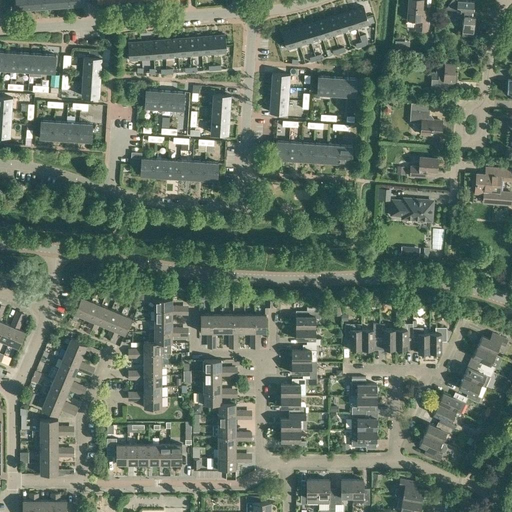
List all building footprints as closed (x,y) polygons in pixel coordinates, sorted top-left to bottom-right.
[(15,0),(16,9),(30,8),(29,0),(15,0)] [(427,30),(428,11),(422,10),(422,0),(408,0),(407,19),(416,19),(415,29),(427,30)] [(449,9),(456,9),(457,9),(457,16),(463,17),(462,35),(472,36),(474,15),(472,15),(473,1),(462,0),(450,0),(445,10),(447,7),(449,9)] [(363,6),(351,10),(357,27),(369,24),(367,17),(363,6)] [(351,10),(340,13),(345,31),(357,27),(351,10)] [(340,13),(328,17),(334,34),(345,31),(340,13)] [(328,17),(317,20),(322,38),(334,34),(328,17)] [(317,20),(305,24),(311,41),(322,38),(317,20)] [(305,24),(294,27),(299,45),(311,41),(305,24)] [(294,27),(282,31),(287,49),(299,45),(294,27)] [(225,34),(212,35),(214,53),(226,52),(225,34)] [(212,35),(200,36),(202,54),(214,53),(212,35)] [(200,36),(188,37),(190,55),(202,54),(200,36)] [(188,37),(176,38),(178,56),(190,55),(188,37)] [(164,38),(152,39),(154,58),(166,57),(164,38)] [(176,38),(164,38),(166,57),(178,56),(176,38)] [(152,39),(140,40),(142,59),(154,58),(152,39)] [(140,40),(128,41),(129,60),(142,59),(140,40)] [(4,51),(3,69),(16,70),(17,52),(4,51)] [(17,52),(16,70),(29,70),(30,53),(17,52)] [(30,53),(29,70),(41,71),(43,54),(30,53)] [(43,54),(41,71),(54,72),(55,54),(43,54)] [(70,68),(71,55),(63,55),(63,68),(70,68)] [(84,56),(83,69),(100,70),(101,57),(84,56)] [(436,61),(435,71),(432,71),(430,88),(447,89),(447,85),(453,86),(453,81),(456,81),(457,71),(454,71),(454,63),(436,61)] [(83,69),(82,82),(100,83),(100,70),(83,69)] [(272,73),(271,85),(288,86),(289,74),(272,73)] [(317,93),(329,94),(331,76),(318,75),(317,93)] [(331,76),(329,94),(342,94),(343,77),(331,76)] [(343,77),(342,94),(355,95),(356,78),(343,77)] [(100,83),(82,82),(81,95),(99,96),(100,83)] [(271,85),(270,98),(287,99),(288,86),(271,85)] [(144,106),(157,107),(158,90),(145,89),(144,106)] [(158,90),(157,107),(170,108),(171,90),(158,90)] [(171,90),(170,108),(183,109),(184,91),(171,90)] [(213,93),(212,106),(230,107),(230,94),(213,93)] [(0,96),(0,109),(11,110),(12,97),(0,96)] [(287,99),(270,98),(270,111),(277,111),(287,112),(287,99)] [(411,102),(410,121),(421,122),(420,133),(439,135),(440,119),(432,119),(433,117),(430,114),(428,114),(429,104),(411,102)] [(212,106),(211,119),(229,120),(230,107),(212,106)] [(0,109),(0,122),(10,123),(11,110),(0,109)] [(229,120),(211,119),(210,132),(228,133),(229,120)] [(39,137),(52,138),(53,121),(40,120),(39,137)] [(53,121),(52,138),(65,139),(66,122),(53,121)] [(10,123),(0,122),(0,134),(9,136),(10,123)] [(66,122),(65,139),(78,140),(79,122),(66,122)] [(79,122),(78,140),(91,141),(92,123),(79,122)] [(206,139),(206,145),(205,150),(213,151),(213,146),(214,139),(206,139)] [(275,158),(287,159),(288,141),(276,140),(275,158)] [(288,141),(287,159),(300,159),(301,142),(288,141)] [(301,142),(300,159),(313,160),(314,142),(301,142)] [(314,142),(313,160),(326,161),(327,143),(314,142)] [(327,143),(326,161),(338,162),(339,144),(327,143)] [(339,144),(338,162),(351,162),(352,145),(339,144)] [(436,171),(437,157),(419,156),(419,166),(410,165),(410,175),(421,176),(422,170),(436,171)] [(140,175),(153,176),(154,158),(141,157),(140,175)] [(154,158),(153,176),(166,176),(167,159),(154,158)] [(167,159),(166,176),(178,177),(179,159),(167,159)] [(179,159),(178,177),(191,178),(192,160),(179,159)] [(192,160),(191,178),(204,179),(205,161),(192,160)] [(205,161),(204,179),(217,179),(218,162),(205,161)] [(405,174),(406,166),(397,165),(396,173),(405,174)] [(475,192),(484,193),(483,199),(491,200),(491,202),(505,203),(505,201),(511,201),(511,199),(511,191),(499,191),(500,179),(511,179),(511,168),(490,167),(490,174),(476,173),(475,192)] [(390,200),(391,188),(378,187),(377,199),(390,200)] [(402,217),(431,219),(432,200),(404,198),(404,200),(392,199),(391,214),(403,215),(402,217)] [(434,250),(446,251),(447,230),(435,230),(434,250)] [(81,296),(74,312),(71,319),(76,321),(78,314),(84,317),(91,300),(81,296)] [(154,298),(154,309),(179,309),(179,305),(172,305),(172,298),(154,298)] [(91,300),(84,317),(90,319),(88,326),(92,327),(101,305),(91,300)] [(101,305),(92,327),(96,329),(98,323),(104,325),(111,309),(101,305)] [(111,309),(104,325),(110,328),(107,334),(112,336),(121,313),(111,309)] [(179,309),(154,309),(154,320),(172,320),(172,314),(179,314),(179,309)] [(320,316),(320,310),(306,310),(306,315),(296,315),(296,327),(315,327),(315,316),(320,316)] [(121,313),(112,336),(116,337),(118,331),(125,334),(131,317),(121,313)] [(200,314),(200,331),(207,331),(207,338),(212,338),(212,314),(200,314)] [(212,314),(212,338),(216,338),(216,331),(222,331),(222,314),(212,314)] [(222,314),(222,331),(229,331),(229,338),(233,338),(233,314),(222,314)] [(233,314),(233,338),(238,338),(238,331),(244,331),(244,314),(233,314)] [(244,314),(244,331),(250,332),(250,339),(255,339),(255,314),(244,314)] [(255,314),(255,339),(259,339),(259,332),(266,332),(266,314),(255,314)] [(5,322),(0,334),(0,339),(8,343),(18,320),(13,318),(11,325),(5,322)] [(412,319),(412,323),(412,337),(412,341),(418,341),(418,352),(429,352),(429,332),(423,332),(423,327),(416,327),(416,319),(412,319)] [(18,320),(8,343),(18,347),(25,331),(19,328),(21,322),(18,320)] [(154,320),(154,331),(179,331),(179,327),(172,327),(172,320),(154,320)] [(344,337),(350,337),(350,348),(361,348),(361,328),(350,328),(350,323),(344,323),(344,337)] [(361,328),(361,348),(373,348),(373,337),(378,337),(378,323),(373,323),(373,328),(361,328)] [(384,323),(378,323),(378,337),(384,337),(384,348),(395,348),(395,328),(384,328),(384,323)] [(402,328),(395,328),(395,348),(407,348),(407,337),(412,337),(412,323),(404,323),(402,325),(402,328)] [(296,327),(295,339),(306,339),(306,344),(316,344),(320,344),(320,338),(315,338),(315,327),(296,327)] [(429,332),(429,352),(441,352),(441,341),(446,341),(446,327),(435,327),(435,332),(429,332)] [(154,331),(154,341),(154,342),(161,342),(171,342),(172,342),(172,335),(179,335),(179,331),(154,331)] [(482,335),(477,345),(495,353),(499,343),(504,345),(507,339),(495,333),(492,339),(482,335)] [(71,337),(66,348),(83,354),(85,349),(91,351),(93,347),(87,344),(71,337)] [(137,348),(137,353),(161,353),(161,352),(171,352),(171,342),(161,342),(154,342),(154,341),(144,341),(144,348),(137,348)] [(176,353),(185,353),(185,343),(176,343),(176,353)] [(292,349),(292,361),(311,361),(311,360),(316,360),(316,350),(316,344),(306,344),(302,344),(302,349),(292,349)] [(477,345),(472,356),(482,360),(480,365),(492,371),(495,366),(490,364),(495,353),(477,345)] [(66,348),(62,358),(85,367),(86,363),(80,361),(83,354),(66,348)] [(161,353),(137,353),(137,357),(144,357),(144,363),(165,364),(165,361),(161,361),(161,353)] [(62,358),(58,368),(74,375),(77,369),(83,371),(85,367),(62,358)] [(203,359),(203,370),(228,370),(228,366),(221,366),(221,359),(203,359)] [(311,361),(292,361),(292,373),(302,373),(302,378),(305,378),(316,378),(316,366),(311,366),(311,361)] [(137,370),(137,374),(161,374),(161,365),(165,365),(165,364),(144,363),(144,370),(137,370)] [(468,366),(463,376),(481,384),(486,386),(492,371),(480,365),(478,370),(468,366)] [(58,368),(54,378),(76,387),(78,383),(72,381),(74,375),(58,368)] [(39,379),(41,372),(36,370),(35,373),(33,376),(33,377),(39,379)] [(228,370),(203,370),(203,381),(221,381),(221,375),(228,375),(228,370)] [(161,374),(137,374),(137,379),(144,379),(144,385),(161,385),(161,374)] [(476,395),(481,384),(463,376),(461,381),(458,380),(456,384),(459,386),(458,387),(468,391),(466,396),(467,397),(478,402),(481,397),(476,395)] [(54,378),(50,388),(66,395),(68,389),(75,391),(76,387),(54,378)] [(281,383),(281,395),(300,395),(300,384),(305,384),(305,378),(302,378),(291,378),(291,383),(281,383)] [(351,378),(351,384),(352,394),(357,394),(357,395),(376,395),(376,383),(365,383),(365,378),(351,378)] [(203,381),(203,392),(228,392),(228,388),(221,388),(221,381),(203,381)] [(137,391),(137,396),(161,396),(161,385),(144,385),(144,391),(137,391)] [(50,388),(45,398),(68,407),(70,403),(63,400),(66,395),(50,388)] [(35,393),(27,390),(25,396),(26,396),(30,398),(33,399),(35,393)] [(443,392),(438,402),(455,410),(456,410),(461,412),(465,402),(467,397),(466,396),(455,391),(452,396),(443,392)] [(198,403),(203,403),(218,403),(221,403),(221,402),(221,397),(228,397),(228,392),(203,392),(198,392),(198,403)] [(281,395),(281,407),(291,407),(291,412),(305,412),(305,406),(300,406),(300,395),(281,395)] [(351,406),(351,412),(365,412),(365,407),(376,407),(376,395),(357,395),(357,406),(351,406)] [(161,396),(137,396),(137,400),(144,400),(144,407),(161,407),(161,396)] [(68,407),(45,398),(41,408),(57,415),(60,409),(66,411),(68,407)] [(218,403),(218,414),(242,414),(242,409),(236,409),(236,403),(221,402),(221,403),(218,403)] [(438,402),(433,413),(443,417),(441,422),(453,428),(457,420),(455,416),(453,415),(455,410),(438,402)] [(281,417),(281,429),(300,429),(300,418),(305,418),(305,412),(291,412),(291,417),(281,417)] [(351,412),(351,418),(351,429),(376,429),(376,417),(366,417),(365,412),(351,412)] [(218,414),(218,425),(236,424),(236,418),(242,418),(242,414),(218,414)] [(40,418),(40,429),(65,429),(65,425),(58,425),(58,418),(40,418)] [(428,423),(424,433),(446,444),(447,443),(442,441),(446,431),(451,433),(453,428),(441,422),(438,427),(428,423)] [(218,435),(242,435),(242,431),(236,431),(236,424),(218,425),(213,425),(213,435),(218,435)] [(65,429),(40,429),(40,440),(58,440),(58,434),(65,434),(65,429)] [(281,429),(281,441),(291,440),(291,446),(305,446),(305,440),(300,440),(300,429),(281,429)] [(376,429),(351,429),(352,440),(351,446),(365,446),(365,441),(376,441),(376,429)] [(446,444),(424,433),(419,444),(429,448),(426,455),(439,460),(443,451),(445,451),(447,446),(446,445),(446,444)] [(218,435),(218,446),(236,446),(236,440),(242,440),(242,435),(218,435)] [(106,455),(116,455),(116,443),(116,437),(113,437),(107,437),(106,437),(106,455)] [(58,440),(40,440),(40,451),(65,451),(65,447),(58,447),(58,440)] [(116,463),(127,463),(127,443),(116,443),(116,463)] [(127,443),(127,463),(138,463),(138,443),(127,443)] [(138,443),(138,463),(149,463),(149,443),(138,443)] [(149,443),(149,463),(159,463),(159,443),(149,443)] [(159,443),(159,463),(170,463),(170,443),(159,443)] [(170,443),(170,463),(181,463),(181,443),(170,443)] [(218,446),(218,457),(242,457),(242,452),(235,452),(236,446),(218,446)] [(65,451),(40,451),(40,462),(58,462),(58,456),(65,456),(65,451)] [(218,457),(213,457),(213,468),(235,468),(235,461),(242,461),(242,457),(218,457)] [(58,462),(40,462),(40,473),(58,473),(65,473),(65,468),(58,468),(58,462)] [(398,497),(421,501),(423,489),(413,487),(414,481),(400,478),(398,488),(397,488),(396,489),(395,493),(397,495),(397,496),(398,497)] [(307,479),(307,488),(301,488),(301,504),(307,504),(307,502),(318,502),(318,479),(307,479)] [(335,499),(335,487),(329,487),(329,479),(318,479),(318,502),(335,502),(335,499)] [(341,487),(335,487),(335,499),(335,502),(342,502),(342,497),(352,497),(352,479),(341,479),(341,487)] [(352,479),(352,497),(362,497),(362,504),(369,504),(369,488),(363,488),(363,479),(352,479)] [(29,500),(23,500),(22,511),(33,511),(34,493),(29,493),(29,500)] [(38,493),(34,493),(33,511),(44,511),(44,500),(38,500),(38,493)] [(51,500),(44,500),(44,511),(55,511),(55,493),(51,493),(51,500)] [(59,493),(55,493),(55,511),(66,511),(66,500),(60,500),(59,493)] [(246,502),(246,511),(270,511),(270,501),(261,501),(261,495),(246,495),(246,502)] [(395,508),(394,511),(408,511),(409,510),(418,511),(419,511),(421,501),(398,497),(397,507),(401,507),(400,509),(395,508)]
